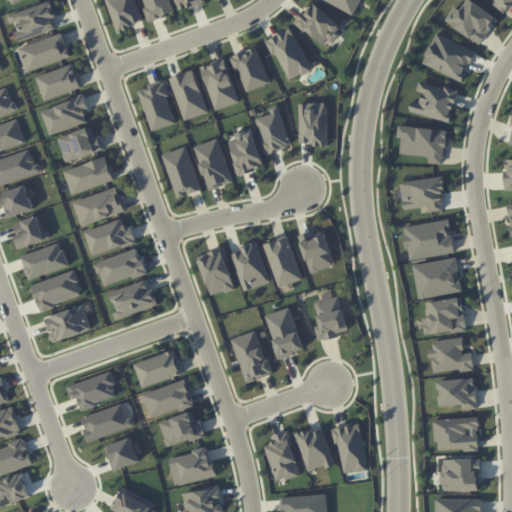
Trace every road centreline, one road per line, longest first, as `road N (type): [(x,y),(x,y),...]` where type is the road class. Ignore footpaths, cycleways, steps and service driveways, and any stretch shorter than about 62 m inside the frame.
road 1 (residential): [(82,0),(242,452),(253,511)]
road 2 (residential): [(408,0),(373,81),(362,143),(361,203),(390,366),(398,511)]
road 3 (residential): [(509,511),(500,337),(473,183),(492,83),(511,49)]
road 4 (residential): [(0,274),(71,480)]
road 5 (residential): [(106,67),(236,21),(269,0)]
road 6 (residential): [(32,361),(194,314)]
road 7 (residential): [(163,228),(279,203),(306,184)]
